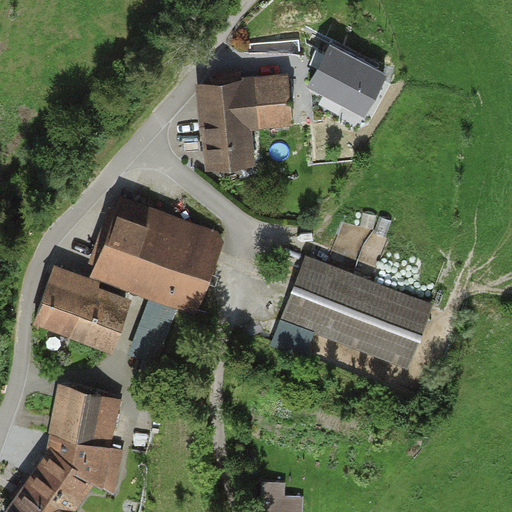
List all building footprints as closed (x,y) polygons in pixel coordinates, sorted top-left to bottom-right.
[(387,78),(331,48),(309,89),(366,119),(387,78)] [(298,133),(294,77),(201,83),(208,176),(260,172),(257,135),(298,133)] [(235,236),(119,190),(93,253),(103,257),(97,273),(203,315),(235,236)] [(433,308),(308,259),(283,322),(408,372),(433,308)] [(111,348),(132,298),(59,268),(38,318),(111,348)] [(126,398),(60,387),(52,444),(7,511),(78,511),(97,483),(114,492),(125,451),(116,448),(126,398)] [(286,482),(263,480),(261,511),(302,511),(303,496),(285,495),(286,482)]
